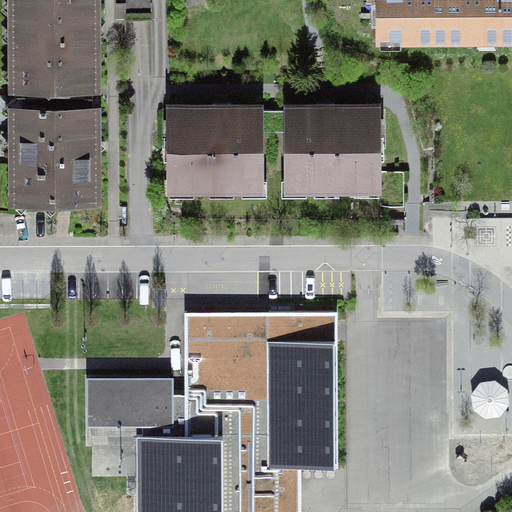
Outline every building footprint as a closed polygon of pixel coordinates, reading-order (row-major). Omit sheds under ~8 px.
[(16,0),(17,76),(23,82),(23,94),(84,94),(84,86),(93,86),(92,0),(16,0)] [(462,38),(461,0),(378,0),(378,38),(462,38)] [(511,0),(461,0),(462,38),(511,37),(511,0)] [(17,189),(23,195),(70,195),(70,200),(93,200),(93,106),(84,107),(84,94),(23,94),(23,107),(23,113),(16,113),(17,189)] [(174,134),(174,184),(193,184),(193,191),(210,191),(210,184),(233,184),(233,191),(243,191),(243,184),(262,184),(262,132),(286,132),(286,109),(261,109),(261,108),(169,109),(169,134),(174,134)] [(286,132),(286,183),(306,183),(306,191),(315,191),(315,183),(338,183),(338,191),(355,191),(355,183),(374,183),(374,133),(379,133),(379,108),(286,108),(286,109),(286,132)] [(404,170),(382,171),(382,206),(404,205),(404,170)] [(335,465),(334,310),(185,311),(185,393),(170,393),(170,379),(90,379),(90,417),(143,417),(143,433),(137,433),(137,511),(277,511),(277,475),(283,475),(283,466),(335,465)] [(475,383),(479,414),(508,411),(504,380),(475,383)]
